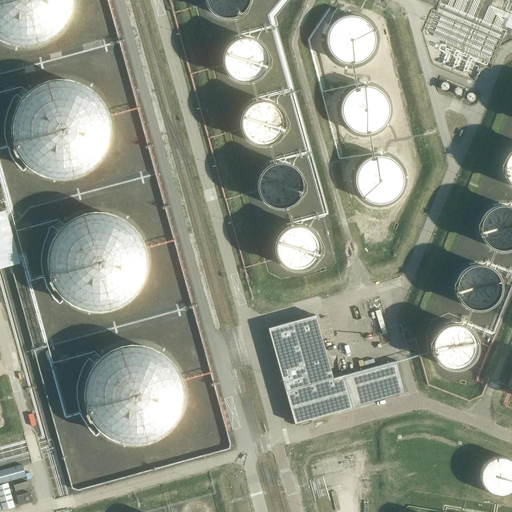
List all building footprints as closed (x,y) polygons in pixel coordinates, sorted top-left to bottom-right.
[(0,0),(0,37),(5,41),(20,44),(35,43),(49,38),(60,28),(68,15),(72,1),(71,0),(0,0)] [(205,0),(206,1),(206,2),(206,3),(207,4),(208,6),(209,8),(210,9),(211,10),(213,12),(214,13),(216,14),(219,16),(221,16),(223,17),(224,17),(226,17),(228,17),(230,17),(232,17),(234,16),(236,16),(238,14),(240,13),(242,12),(244,10),(245,8),(247,6),(247,4),(248,3),(248,1),(248,0),(205,0)] [(369,23),(367,21),(365,20),(364,19),(362,18),(360,17),(358,16),(357,16),(355,15),(353,15),(351,15),(350,15),(348,15),(346,16),(344,16),(342,17),(340,18),(339,18),(337,19),(335,21),(334,22),(333,23),(331,25),(330,26),(329,28),(329,29),(328,31),(327,32),(327,33),(327,35),(326,37),(326,39),(326,40),(326,41),(327,43),(327,45),(327,46),(328,47),(328,48),(328,50),(330,52),(331,53),(332,55),(333,56),(333,57),(335,59),(337,60),(338,61),(341,62),(342,63),(344,63),(346,64),(348,64),(350,64),(352,64),(354,64),(356,63),(358,63),(360,62),(363,61),(365,60),(366,58),(368,57),(369,56),(370,55),(372,53),(373,50),(373,49),(374,47),(375,45),(375,44),(375,42),(375,41),(375,39),(375,37),(375,36),(375,35),(374,33),(374,32),(374,31),(373,30),(372,28),(372,27),(371,25),(369,23)] [(265,51),(265,50),(264,48),(263,47),(261,45),(260,44),(258,42),(257,41),(256,40),(253,39),(252,38),(249,38),(248,38),(245,37),(243,37),(241,38),(239,38),(236,39),(234,40),(233,41),(231,42),(229,44),(228,45),(226,47),(225,49),(225,50),(224,52),(224,53),(223,54),(223,56),(223,58),(223,60),(223,62),(223,63),(223,65),(224,66),(225,68),(225,70),(226,70),(227,72),(227,73),(229,74),(230,76),(232,78),(233,78),(235,79),(237,80),(239,81),(242,81),(244,82),(247,81),(249,81),(251,81),(253,80),(256,79),(258,77),(260,76),(261,75),(262,73),(263,71),(264,71),(265,69),(265,68),(266,66),(266,65),(267,64),(267,62),(267,61),(267,60),(267,59),(267,57),(267,56),(267,55),(266,54),(266,52),(265,51)] [(35,87),(23,97),(15,110),(12,125),(13,140),(18,154),(28,166),(41,174),(56,177),(71,176),(85,171),(97,161),(105,148),(109,133),(108,118),(102,104),(92,92),(79,84),(64,80),(49,81),(35,87)] [(447,83),(446,82),(445,82),(444,82),(443,82),(442,83),(441,83),(441,84),(441,85),(440,86),(441,87),(441,88),(441,89),(442,89),(443,90),(444,90),(445,90),(446,90),(447,89),(448,89),(448,88),(449,87),(449,86),(449,85),(448,84),(448,83),(447,83)] [(384,94),(382,92),(380,91),(379,90),(377,89),(376,88),(374,87),(373,87),(371,86),(368,86),(367,85),(364,85),(361,86),(360,86),(359,86),(357,87),(355,87),(353,89),(352,90),(350,91),(349,92),(347,94),(346,95),(344,97),(344,99),(343,100),(342,102),(341,104),(341,106),(341,108),(341,110),(341,111),(341,113),(341,115),(342,116),(342,117),(343,119),(343,121),(344,122),(345,123),(345,124),(346,125),(347,126),(348,127),(349,128),(351,129),(353,131),(354,132),(355,132),(358,133),(360,134),(363,134),(365,134),(366,134),(368,134),(370,134),(372,133),(375,132),(377,131),(379,130),(381,128),(383,127),(384,125),(385,124),(385,123),(386,122),(387,121),(387,120),(388,119),(388,117),(389,116),(389,115),(389,113),(389,112),(389,110),(389,108),(389,107),(389,105),(389,104),(389,103),(388,102),(387,100),(387,98),(385,96),(384,95),(384,94)] [(475,96),(474,95),(474,94),(473,93),(472,93),(471,93),(470,93),(469,93),(468,93),(467,94),(467,95),(466,95),(466,96),(466,97),(466,98),(467,99),(467,100),(468,100),(469,101),(471,101),(472,101),(473,100),(474,99),(475,98),(475,97),(475,96)] [(283,117),(283,115),(282,113),(281,112),(280,110),(279,108),(278,107),(276,105),(275,104),(273,103),(270,102),(269,102),(267,101),(265,101),(262,100),(261,101),(259,101),(257,101),(256,101),(254,102),(252,103),(251,104),(249,105),(247,106),(246,108),(244,109),(244,111),(243,112),(242,114),(241,116),(241,118),(240,120),(240,122),(240,123),(240,124),(240,125),(241,127),(241,128),(241,129),(242,131),(242,132),(243,134),(244,135),(246,137),(247,138),(247,139),(249,140),(251,141),(251,142),(253,142),(254,143),(256,144),(259,144),(261,144),(264,144),(265,144),(268,144),(269,143),(272,142),(274,141),(276,140),(277,139),(278,138),(279,137),(280,136),(280,135),(281,134),(282,133),(282,132),(283,131),(283,130),(283,128),(284,127),(284,126),(284,124),(284,122),(284,120),(284,118),(283,117)] [(511,150),(511,151),(510,152),(509,153),(507,155),(507,157),(506,158),(505,160),(504,163),(504,164),(504,166),(503,168),(504,170),(504,172),(504,173),(505,175),(505,177),(506,177),(506,178),(507,180),(508,182),(509,183),(511,185),(511,150)] [(402,170),(401,169),(400,167),(399,166),(398,164),(397,163),(396,162),(394,161),(393,160),(390,158),(389,158),(387,157),(385,156),(383,156),(380,156),(379,156),(377,156),(374,156),(373,157),(371,157),(368,159),(366,160),(365,161),(363,162),(362,164),(360,165),(359,167),(359,168),(357,170),(357,172),(357,173),(356,175),(356,176),(356,178),(356,180),(356,182),(356,183),(356,185),(356,186),(357,188),(358,190),(359,192),(360,194),(362,196),(363,198),(364,198),(365,199),(366,200),(368,201),(371,202),(373,203),(376,204),(378,204),(381,204),(384,204),(386,203),(388,202),(389,202),(391,201),(393,200),(395,198),(397,196),(399,194),(400,192),(401,191),(401,190),(402,188),(402,187),(403,186),(403,184),(403,183),(404,181),(404,179),(404,178),(403,176),(403,175),(403,174),(402,172),(402,171),(402,170)] [(300,176),(299,174),(298,173),(297,171),(296,170),(294,168),(293,167),(291,166),(290,165),(288,164),(286,164),(284,164),(283,163),(281,163),(279,163),(277,163),(275,163),(274,164),(272,164),(270,165),(268,166),(267,167),(266,168),(264,170),(262,172),(261,173),(260,175),(259,177),(259,178),(258,180),(258,182),(258,184),(258,186),(258,187),(258,190),(259,191),(259,194),(260,194),(261,196),(262,198),(263,200),(265,202),(267,203),(269,205),(272,206),(274,206),(276,207),(279,207),(281,207),(284,207),(286,206),(289,205),(291,204),(293,203),(295,201),(297,199),(298,197),(299,195),(300,194),(300,193),(301,191),(301,190),(301,189),(302,188),(302,187),(302,185),(302,183),(301,181),(301,180),(301,179),(300,177),(300,176)] [(511,207),(509,207),(507,206),(506,206),(503,205),(501,205),(500,205),(498,206),(497,206),(494,207),(492,208),(490,208),(488,210),(487,211),(486,212),(484,214),(483,215),(482,218),(481,219),(480,221),(480,223),(480,225),(480,227),(480,229),(480,230),(480,231),(480,232),(480,234),(481,235),(482,238),(483,240),(485,242),(486,244),(488,245),(490,247),(493,248),(495,249),(497,249),(499,250),(501,250),(504,250),(506,249),(507,249),(509,249),(510,248),(511,247),(511,207)] [(0,268),(11,265),(20,263),(5,210),(0,211),(0,268)] [(68,222),(60,230),(52,243),(48,254),(48,268),(52,282),(62,296),(76,306),(93,310),(107,309),(121,304),(132,295),(139,285),(144,271),(144,252),(139,238),(129,225),(113,216),(96,213),(80,216),(68,222)] [(299,226),(297,226),(294,226),(293,226),(291,227),(288,228),(286,229),(284,230),(283,231),(282,232),(281,233),(280,234),(279,235),(278,237),(277,239),(276,241),(276,243),(275,245),(275,247),(275,249),(275,250),(276,252),(276,253),(276,255),(277,256),(277,258),(278,258),(279,260),(280,262),(281,263),(283,265),(285,266),(287,268),(289,268),(290,269),(291,269),(293,270),(296,270),(298,270),(300,270),(302,270),(304,269),(306,268),(307,268),(308,267),(309,266),(311,265),(313,263),(314,262),(315,261),(316,259),(317,258),(317,257),(318,256),(318,254),(319,252),(319,251),(319,250),(319,248),(319,246),(319,245),(319,243),(318,242),(318,240),(317,239),(317,237),(315,235),(314,234),(313,233),(312,232),(311,230),(309,230),(308,229),(306,228),(305,227),(302,227),(301,226),(299,226)] [(456,282),(456,284),(456,286),(456,288),(456,290),(456,291),(456,293),(457,294),(457,295),(458,297),(459,299),(460,301),(462,303),(463,303),(464,304),(465,305),(467,307),(469,307),(471,308),(473,309),(475,309),(478,309),(480,309),(483,309),(485,308),(487,307),(488,306),(491,305),(493,303),(494,302),(496,300),(497,298),(498,296),(499,295),(499,293),(499,292),(500,290),(500,289),(500,288),(500,286),(500,284),(500,283),(499,282),(499,281),(498,279),(497,277),(497,275),(495,273),(494,272),(493,271),(491,269),(490,268),(487,267),(486,266),(484,266),(482,265),(479,265),(477,265),(475,265),(474,265),(471,266),(469,267),(467,268),(465,269),(464,270),(462,271),(461,273),(460,274),(458,276),(458,278),(457,279),(457,280),(456,282)] [(390,340),(380,302),(379,302),(378,302),(377,302),(376,302),(375,302),(374,303),(384,342),(385,342),(386,342),(387,342),(388,342),(389,342),(389,341),(390,340)] [(307,420),(405,393),(396,360),(341,376),(340,376),(333,378),(315,315),(268,328),(295,426),(307,422),(307,420)] [(476,341),(475,339),(474,336),(473,334),(472,333),(471,331),(469,330),(467,328),(466,327),(464,326),(462,325),(459,325),(458,324),(456,324),(454,324),(452,324),(450,324),(448,325),(446,325),(444,326),(443,327),(441,328),(439,330),(438,331),(437,332),(436,333),(435,336),(434,338),(433,339),(433,341),(432,342),(432,343),(432,344),(432,346),(432,348),(432,350),(433,353),(434,354),(435,356),(436,359),(437,360),(439,362),(440,363),(442,365),(445,366),(446,367),(448,367),(449,368),(450,368),(451,368),(454,368),(456,368),(458,368),(460,367),(463,367),(463,366),(465,365),(467,364),(469,362),(470,361),(471,360),(472,359),(473,357),(474,355),(475,353),(476,351),(476,349),(476,347),(476,345),(476,344),(476,342),(476,341)] [(106,354),(97,362),(89,375),(86,386),(86,400),(90,414),(100,428),(113,438),(130,442),(145,441),(158,436),(169,427),(177,417),(182,403),(182,384),(177,370),(166,357),(151,348),(134,345),(118,348),(106,354)] [(486,462),(485,463),(483,465),(482,466),(481,468),(481,469),(481,470),(480,472),(480,473),(480,474),(480,475),(480,476),(480,478),(480,479),(480,480),(481,481),(481,482),(481,483),(482,484),(483,486),(483,487),(484,488),(486,490),(488,492),(489,493),(491,494),(493,495),(496,495),(498,496),(500,496),(502,496),(504,495),(507,495),(509,494),(511,493),(511,491),(511,459),(510,459),(509,458),(507,457),(506,457),(504,456),(503,456),(501,456),(499,456),(498,456),(496,456),(495,457),(493,457),(492,458),(490,459),(488,460),(487,461),(486,462)] [(14,507),(7,481),(26,476),(22,465),(0,470),(0,499),(3,510),(14,507)] [(32,502),(30,492),(17,496),(19,505),(32,502)]
